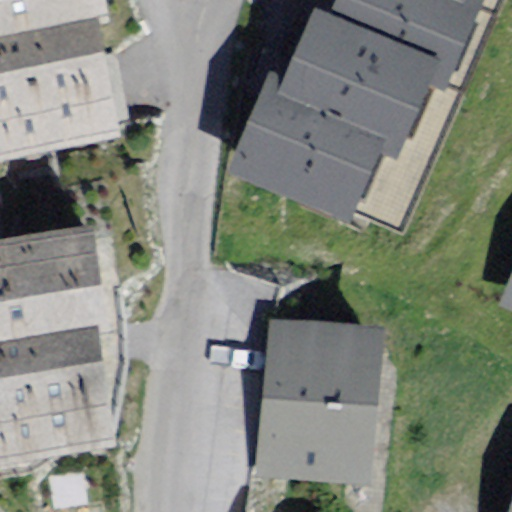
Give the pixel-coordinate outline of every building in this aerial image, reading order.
[(82,0),(0,0),(0,151),(105,134),(82,0)] [(444,0),(348,0),(338,25),(439,69),(456,77),(482,17),(466,9),(444,0)] [(444,0),(466,9),(469,0),(444,0)] [(322,18),(287,96),(392,142),(405,148),(439,69),(338,25),(322,18)] [(287,96),(271,89),(234,173),(355,226),(392,142),(287,96)] [(71,249),(0,257),(0,458),(94,446),(71,249)] [(511,269),(500,300),(511,304),(511,269)] [(379,326),(274,319),(263,473),(368,480),(379,326)]
